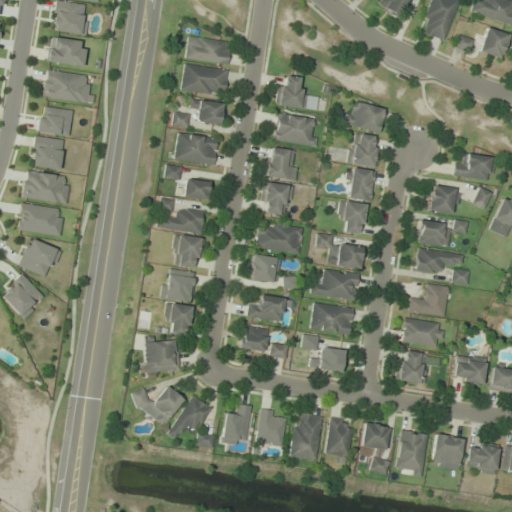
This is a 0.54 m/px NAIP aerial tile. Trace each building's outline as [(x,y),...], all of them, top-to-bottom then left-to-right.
[(376,0),(375,1),(392,15),(405,0),(376,0)] [(443,41),(457,0),(429,0),(419,32),(443,41)] [(511,16),(511,1),(506,0),(471,0),(468,13),(509,25),(511,16)] [(81,35),(86,6),(54,1),(49,30),(81,35)] [(506,34),(485,27),(477,51),(499,58),(506,34)] [(225,65),(229,42),(186,35),(183,58),(225,65)] [(82,39),(47,38),(46,64),(82,65),(82,39)] [(225,69),(182,64),(179,90),(222,95),(225,69)] [(40,99),(85,103),(88,75),(43,71),(40,99)] [(298,78),(284,76),(283,86),(277,85),(275,105),(314,110),(316,97),(305,95),(306,90),(297,88),(298,78)] [(188,109),(196,110),(195,123),(218,124),(219,102),(188,100),(188,109)] [(381,109),(352,103),(349,115),(342,113),(340,126),(376,133),(381,109)] [(35,132),(66,136),(69,110),(38,106),(35,132)] [(311,148),(316,120),(275,112),(270,140),(311,148)] [(183,114),(172,113),(171,124),(182,125),(183,114)] [(211,166),(216,138),(176,132),(172,159),(211,166)] [(368,168),(378,141),(354,132),(344,160),(368,168)] [(27,166),(56,170),(61,140),(32,136),(27,166)] [(292,180),(295,151),(267,148),(264,177),(292,180)] [(452,162),(450,176),(489,182),(493,158),(462,153),(461,163),(452,162)] [(176,181),(179,167),(164,164),(161,178),(176,181)] [(368,201),(371,171),(348,168),(345,199),(368,201)] [(64,204),(67,176),(22,171),(18,199),(64,204)] [(205,201),(208,182),(184,178),(180,197),(205,201)] [(264,203),(263,212),(283,217),(289,187),(263,181),(258,202),(264,203)] [(456,189),(430,185),(426,210),(452,214),(456,189)] [(489,193),(477,187),(469,203),(481,209),(489,193)] [(511,203),(499,198),(486,230),(505,238),(510,223),(511,224),(511,203)] [(343,222),(342,232),(358,235),(363,205),(338,201),(335,220),(343,222)] [(14,230),(57,237),(61,210),(18,203),(14,230)] [(174,219),(156,218),(155,229),(199,232),(200,210),(175,209),(174,219)] [(444,247),(447,224),(417,220),(413,242),(444,247)] [(265,231),(255,229),(252,249),(296,255),(299,228),(266,224),(265,231)] [(357,268),(359,247),(330,244),(331,236),(314,234),(313,247),(325,248),(323,265),(357,268)] [(196,268),(199,238),(173,235),(169,265),(196,268)] [(48,278),(58,250),(26,239),(16,267),(48,278)] [(459,253),(414,250),(413,271),(442,273),(443,263),(459,264),(459,253)] [(274,258),(250,255),(248,280),(272,282),(274,258)] [(157,296),(185,304),(193,277),(165,268),(157,296)] [(353,300),(356,274),(321,270),(320,282),(310,281),(308,294),(353,300)] [(450,283),(464,283),(465,272),(450,271),(450,283)] [(0,297),(21,319),(42,298),(19,275),(0,293),(0,297)] [(444,287),(420,284),(418,300),(407,299),(406,312),(441,316),(444,287)] [(244,318),(277,321),(279,306),(286,306),(287,299),(257,296),(255,306),(245,305),(244,318)] [(346,335),(351,309),(311,302),(307,329),(346,335)] [(169,335),(187,336),(188,306),(163,304),(162,322),(169,323),(169,335)] [(440,324),(401,319),(398,343),(437,347),(440,324)] [(239,349),(262,351),(264,329),(241,327),(239,349)] [(314,349),(315,337),(300,336),(299,349),(314,349)] [(175,341),(141,342),(142,373),(176,372),(175,341)] [(283,358),(284,346),(269,343),(267,356),(283,358)] [(307,367),(340,373),(344,351),(320,346),(317,359),(309,357),(307,367)] [(418,351),(395,356),(401,383),(424,378),(418,351)] [(482,359),(452,357),(451,382),(480,384),(482,359)] [(511,393),(511,369),(490,366),(487,390),(511,393)] [(154,401),(135,390),(127,402),(163,425),(181,398),(163,386),(154,401)] [(172,439),(186,424),(192,429),(209,411),(193,397),(163,431),(172,439)] [(249,406),(236,404),(233,414),(223,412),(218,441),(242,446),(249,406)] [(275,412),(258,409),(253,443),(279,446),(283,419),(274,418),(275,412)] [(319,416),(294,413),(288,457),(313,461),(319,416)] [(349,421),(327,418),(322,454),(344,457),(349,421)] [(383,450),(386,427),(361,423),(358,447),(383,450)] [(428,440),(405,429),(388,465),(412,476),(428,440)] [(212,437),(197,433),(193,444),(208,449),(212,437)] [(456,469),(459,438),(432,436),(429,467),(456,469)] [(472,467),(472,471),(492,474),(496,449),(466,445),(464,466),(472,467)] [(511,477),(511,447),(502,447),(498,475),(511,477)] [(366,470),(382,475),(386,462),(370,457),(366,470)]
